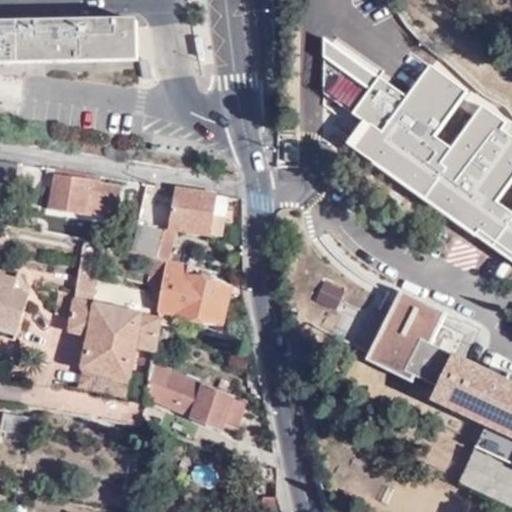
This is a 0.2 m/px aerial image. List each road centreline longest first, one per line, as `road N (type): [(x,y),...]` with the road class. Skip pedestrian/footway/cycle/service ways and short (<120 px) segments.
road 1 (secondary): [(310,511),(278,369),(258,183)]
road 2 (residential): [(0,150),(258,183)]
road 3 (residential): [(150,0),(168,21),(177,96),(187,111),(201,121),(244,124)]
road 4 (residential): [(244,124),(265,111),(259,0)]
road 5 (secondary): [(244,124),(226,0)]
